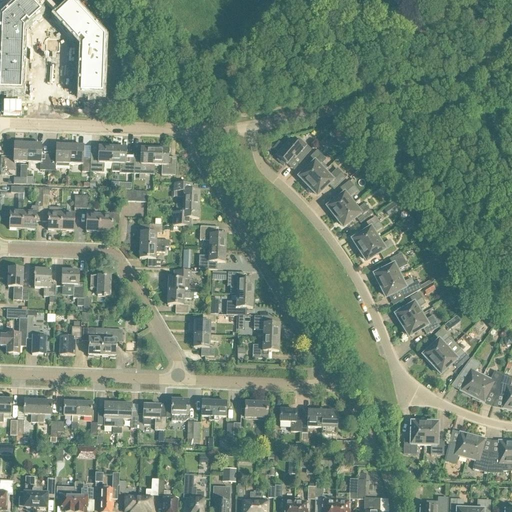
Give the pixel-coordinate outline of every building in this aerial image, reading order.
[(24,0),(1,21),(1,28),(12,29),(12,35),(23,35),(23,32),(23,31),(40,16),(25,0),(24,0)] [(33,0),(31,2),(37,8),(38,9),(39,9),(40,9),(41,9),(47,3),(48,2),(48,1),(48,0),(47,0),(33,0)] [(57,19),(55,21),(76,44),(92,29),(93,29),(72,6),(57,19)] [(1,28),(0,47),(23,48),(23,35),(12,35),(12,29),(1,28)] [(92,29),(76,44),(77,45),(81,49),(81,53),(92,53),(93,47),(104,48),(104,41),(93,29),(92,29)] [(0,47),(0,57),(0,62),(22,63),(23,48),(0,47)] [(81,53),(81,66),(103,66),(104,48),(93,47),(92,53),(81,53)] [(0,62),(0,78),(22,79),(22,63),(0,62)] [(81,66),(80,81),(102,82),(103,66),(81,66)] [(0,93),(21,95),(22,79),(0,78),(0,93)] [(80,97),(102,98),(102,82),(80,81),(80,97)] [(279,160),(277,162),(283,167),(285,166),(286,167),(293,159),(295,161),(296,159),(301,163),(311,152),(299,142),(295,146),(291,142),(290,143),(288,141),(283,147),(279,144),(274,150),(280,155),(276,159),(279,160)] [(14,164),(27,165),(28,146),(15,146),(14,164)] [(40,172),(48,173),(48,159),(41,159),(41,147),(28,146),(27,165),(40,165),(40,172)] [(56,166),(69,166),(70,148),(57,147),(56,159),(48,159),(48,173),(53,173),(56,173),(56,166)] [(90,175),(91,161),(83,160),(83,148),(70,148),(69,166),(82,167),(82,174),(90,175)] [(104,165),(112,166),(113,149),(99,149),(98,161),(91,160),(91,161),(90,174),(104,175),(104,165)] [(119,175),(133,176),(133,162),(125,162),(126,150),(113,149),(112,166),(112,174),(119,174),(119,175)] [(154,167),(155,151),(141,150),(141,162),(133,162),(133,176),(146,176),(154,177),(154,167)] [(155,151),(154,167),(162,168),(161,177),(175,178),(175,164),(168,163),(168,151),(155,151)] [(301,184),(307,190),(324,173),(319,168),(325,162),(317,153),(306,163),(310,167),(310,169),(300,179),(303,182),(301,184)] [(359,170),(364,165),(360,161),(355,166),(359,170)] [(372,176),(366,167),(359,172),(365,181),(372,176)] [(324,173),(307,190),(313,195),(314,194),(317,197),(328,187),(329,187),(333,191),(345,180),(337,171),(329,178),(324,173)] [(329,214),(334,220),(353,206),(348,200),(357,193),(349,183),(336,194),(340,198),(340,200),(328,209),(330,212),(329,214)] [(183,199),(183,207),(199,208),(200,194),(192,194),(192,186),(174,186),(173,199),(183,199)] [(35,224),(42,224),(43,196),(38,196),(34,208),(32,208),(30,215),(23,214),(22,231),(35,232),(35,224)] [(48,232),(61,233),(62,216),(49,215),(49,197),(43,196),(42,224),(48,224),(48,232)] [(9,231),(22,231),(23,202),(18,202),(18,214),(10,214),(9,231)] [(353,206),(334,220),(339,227),(341,225),(343,229),(355,220),(357,220),(360,225),(372,216),(364,206),(357,212),(353,206)] [(183,207),(176,207),(176,215),(173,215),(172,228),(192,229),(193,221),(198,221),(199,208),(183,207)] [(100,217),(99,234),(112,235),(112,227),(119,227),(119,214),(113,214),(112,218),(100,217)] [(62,216),(61,233),(74,233),(74,216),(62,216)] [(86,234),(99,234),(100,217),(87,217),(86,234)] [(354,247),(358,254),(378,241),(374,235),(381,230),(375,220),(363,227),(366,233),(365,234),(353,242),(355,246),(354,247)] [(138,236),(138,242),(140,242),(140,248),(168,249),(169,243),(156,242),(156,236),(161,236),(162,228),(149,227),(149,235),(140,235),(140,236),(138,236)] [(209,243),(209,251),(225,251),(226,238),(214,237),(214,230),(200,229),(200,243),(209,243)] [(378,241),(358,254),(362,261),(364,259),(366,263),(379,255),(380,255),(384,260),(396,252),(389,242),(382,247),(378,241)] [(168,249),(140,248),(139,261),(148,261),(147,269),(160,270),(160,262),(155,261),(156,254),(165,254),(165,249),(168,249)] [(225,251),(209,251),(209,258),(199,258),(199,272),(213,272),(213,264),(225,265),(225,251)] [(375,282),(379,289),(400,278),(396,272),(406,267),(401,256),(386,264),(388,269),(388,270),(375,277),(377,281),(375,282)] [(8,289),(14,289),(13,303),(28,303),(28,286),(22,286),(23,271),(8,271),(8,289)] [(49,305),(56,305),(56,287),(50,287),(51,272),(35,272),(34,290),(44,290),(43,299),(50,299),(49,305)] [(83,309),(84,300),(84,287),(78,287),(79,273),(62,273),(62,289),(73,290),(73,300),(77,301),(77,308),(83,309)] [(168,288),(168,294),(194,295),(198,295),(198,289),(189,289),(190,274),(174,273),(174,281),(168,281),(168,282),(166,282),(166,288),(168,288)] [(237,289),(237,296),(253,297),(253,283),(241,283),(242,275),(228,275),(227,288),(237,289)] [(97,291),(97,298),(110,298),(110,279),(90,278),(90,290),(97,291)] [(400,278),(379,289),(382,296),(384,296),(386,299),(399,293),(401,293),(405,301),(421,291),(417,284),(414,286),(411,281),(403,285),(400,278)] [(429,286),(423,290),(422,291),(426,297),(435,292),(432,285),(429,287),(429,286)] [(194,295),(168,294),(167,307),(176,307),(175,315),(188,316),(188,308),(183,307),(184,301),(193,301),(194,295)] [(396,322),(401,329),(421,316),(417,310),(425,305),(418,295),(406,303),(409,308),(409,310),(396,317),(398,321),(396,322)] [(253,297),(237,296),(236,304),(227,304),(226,317),(238,318),(240,318),(240,310),(252,310),(253,297)] [(7,321),(20,321),(27,322),(27,319),(28,313),(7,312),(7,321)] [(482,320),(485,324),(491,319),(488,315),(482,320)] [(194,324),(194,337),(210,337),(210,325),(215,325),(215,317),(203,316),(202,324),(194,324)] [(421,316),(401,329),(405,336),(407,335),(409,338),(421,331),(423,331),(426,336),(439,328),(432,318),(425,323),(421,316)] [(263,332),(263,340),(279,341),(280,327),(268,326),(268,319),(254,318),(253,332),(263,332)] [(33,319),(27,319),(27,322),(26,341),(32,341),(32,357),(46,357),(46,335),(40,335),(40,330),(33,329),(33,319)] [(27,322),(20,321),(19,337),(7,336),(7,338),(1,337),(0,348),(7,348),(7,356),(19,356),(20,348),(26,349),(26,341),(27,322)] [(60,358),(74,358),(75,341),(81,341),(81,330),(80,329),(80,324),(73,324),(73,329),(72,329),(71,340),(60,340),(60,358)] [(453,329),(449,324),(445,327),(449,332),(453,329)] [(102,358),(103,331),(83,331),(82,343),(89,344),(88,355),(88,359),(93,359),(93,358),(102,358)] [(115,356),(116,345),(122,345),(123,332),(103,331),(102,358),(110,359),(110,360),(116,360),(116,356),(115,356)] [(425,362),(431,368),(454,346),(441,331),(430,341),(434,346),(434,348),(424,358),(426,361),(425,362)] [(210,337),(194,337),(193,350),(201,350),(201,358),(214,359),(214,351),(209,350),(209,343),(221,344),(221,338),(210,337)] [(503,341),(505,348),(511,346),(511,343),(511,339),(503,341)] [(279,341),(263,340),(262,348),(253,347),(252,361),(266,361),(267,354),(279,354),(279,341)] [(454,346),(431,368),(436,374),(438,373),(440,376),(451,366),(453,366),(457,370),(468,360),(454,346)] [(237,363),(245,363),(245,350),(237,350),(237,363)] [(464,395),(472,399),(482,378),(475,375),(475,372),(479,366),(470,361),(458,378),(466,383),(461,392),(465,394),(464,395)] [(488,394),(496,398),(503,378),(495,374),(491,380),(490,382),(482,378),(472,399),(479,403),(480,401),(483,403),(488,394)] [(506,412),(511,413),(511,389),(510,389),(510,387),(511,379),(503,378),(496,398),(504,399),(503,409),(507,410),(506,412)] [(0,401),(0,424),(3,425),(4,417),(11,417),(11,402),(0,401)] [(188,418),(189,403),(172,402),(172,407),(166,407),(166,420),(171,420),(171,423),(185,424),(188,421),(188,418)] [(31,425),(37,425),(38,403),(24,403),(24,417),(31,417),(31,425)] [(38,403),(37,425),(43,426),(44,417),(52,418),(52,404),(38,403)] [(208,423),(214,423),(214,404),(202,403),(201,419),(209,419),(208,423)] [(77,419),(78,405),(64,404),(64,418),(72,418),(71,432),(77,432),(77,419)] [(214,404),(214,423),(218,423),(218,419),(226,420),(227,404),(214,404)] [(92,405),(78,405),(77,419),(91,419),(92,405)] [(245,420),(267,421),(268,406),(245,405),(245,412),(241,411),(241,420),(245,420)] [(98,413),(97,425),(97,427),(104,427),(105,421),(112,421),(111,429),(113,429),(113,435),(117,436),(118,406),(104,406),(104,414),(98,413)] [(132,407),(118,406),(117,436),(121,436),(121,430),(123,430),(123,421),(131,422),(130,431),(137,431),(138,415),(131,415),(132,407)] [(155,421),(155,432),(165,433),(165,420),(159,419),(160,408),(144,407),(143,424),(144,426),(149,427),(150,424),(151,421),(155,421)] [(290,434),(301,434),(302,423),(296,423),(296,413),(280,412),(279,429),(290,429),(290,434)] [(308,429),(321,430),(322,430),(322,414),(308,413),(308,423),(302,423),(301,434),(301,435),(307,436),(308,429)] [(322,430),(321,430),(321,436),(336,437),(337,414),(322,414),(322,430)] [(416,448),(423,448),(424,424),(416,424),(416,426),(412,426),(411,440),(410,442),(404,441),(404,456),(416,456),(416,448)] [(424,424),(423,448),(431,448),(431,457),(443,457),(443,442),(437,442),(436,441),(436,426),(432,426),(432,424),(424,424)] [(97,438),(97,427),(97,425),(89,425),(89,438),(97,438)] [(458,458),(466,460),(472,438),(464,436),(464,438),(460,436),(457,446),(449,444),(444,464),(456,466),(457,460),(458,458)] [(473,471),(487,475),(490,455),(481,453),(484,443),(480,442),(480,440),(472,438),(466,460),(474,463),(474,465),(473,471)] [(335,452),(350,452),(350,444),(336,443),(335,452)] [(502,473),(511,473),(511,443),(503,443),(503,445),(499,445),(499,455),(490,455),(487,475),(502,475),(502,473)] [(1,454),(15,456),(16,450),(2,448),(1,454)] [(86,449),(77,449),(77,459),(86,459),(86,449)] [(313,471),(314,464),(301,463),(300,470),(313,471)] [(222,484),(235,485),(236,472),(223,471),(222,484)] [(119,477),(113,476),(112,491),(102,491),(101,502),(100,503),(100,506),(101,507),(100,511),(110,511),(111,511),(112,511),(112,501),(117,502),(117,488),(118,488),(119,477)] [(196,489),(193,489),(193,478),(184,478),(183,493),(190,493),(189,501),(188,511),(203,511),(203,501),(204,495),(196,495),(196,489)] [(40,491),(35,491),(35,479),(26,479),(25,496),(24,496),(24,500),(19,500),(19,509),(25,509),(27,511),(30,511),(32,510),(39,510),(40,511),(43,511),(45,510),(47,510),(47,500),(54,500),(55,481),(48,481),(47,496),(39,496),(40,491)] [(151,498),(158,498),(158,482),(152,482),(151,492),(146,492),(146,500),(138,500),(137,511),(150,511),(151,500),(151,498)] [(158,482),(158,498),(164,498),(162,511),(176,511),(177,501),(169,501),(170,494),(164,493),(164,483),(158,482)] [(137,511),(138,500),(131,499),(131,491),(126,491),(126,484),(119,484),(119,496),(126,497),(125,499),(124,511),(137,511)] [(335,511),(336,501),(331,500),(331,497),(323,497),(323,486),(315,486),(315,500),(323,500),(322,506),(321,507),(321,511),(322,511),(335,511)] [(0,511),(6,511),(7,496),(12,496),(12,487),(5,487),(2,487),(2,495),(0,494),(0,511)] [(336,501),(335,511),(349,511),(350,511),(350,508),(349,507),(349,502),(357,502),(357,487),(350,487),(349,496),(336,496),(336,501)] [(365,501),(365,487),(359,487),(358,502),(364,502),(364,511),(379,511),(380,504),(375,504),(375,501),(365,501)] [(74,511),(75,499),(69,499),(69,495),(67,495),(67,490),(57,490),(57,501),(62,501),(61,511),(74,511)] [(229,506),(228,504),(228,503),(229,503),(229,490),(213,490),(213,504),(215,504),(215,511),(228,511),(228,508),(229,506)] [(93,502),(93,491),(83,491),(83,492),(75,492),(75,499),(74,511),(86,511),(87,502),(93,502)] [(254,511),(255,495),(250,495),(250,504),(243,504),(242,511),(254,511)] [(255,495),(254,511),(267,511),(268,505),(261,504),(261,496),(255,495)] [(417,511),(447,511),(447,501),(438,500),(438,504),(427,504),(427,510),(420,510),(420,511),(418,511),(417,511)] [(294,511),(294,501),(289,501),(289,505),(281,504),(281,506),(280,507),(280,511),(294,511)] [(294,501),(294,511),(308,511),(309,508),(308,507),(308,505),(299,505),(300,501),(294,501)] [(469,511),(470,511),(463,511),(463,502),(451,502),(450,511),(469,511)] [(470,511),(469,511),(489,511),(490,503),(478,503),(477,511),(470,511)]
